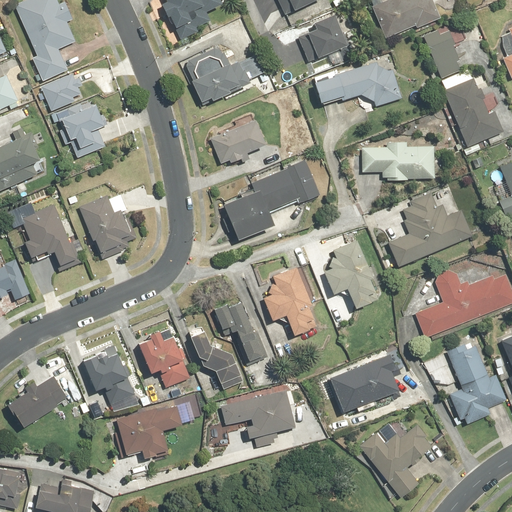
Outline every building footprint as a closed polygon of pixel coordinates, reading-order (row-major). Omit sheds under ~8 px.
[(25,0),(12,6),(35,56),(30,59),(41,83),(65,71),(56,50),(74,42),(65,23),(71,20),(63,2),(57,5),(54,0),(25,0)] [(161,0),(163,3),(158,5),(160,13),(164,19),(166,18),(171,30),(173,30),(178,41),(208,27),(202,14),(220,6),(217,0),(161,0)] [(275,0),(282,16),(316,0),(275,0)] [(429,0),(386,0),(369,7),(382,39),(413,27),(414,29),(437,20),(429,0)] [(343,47),(330,16),(309,25),(312,31),(296,37),(306,63),(343,47)] [(453,47),(452,44),(466,39),(461,26),(447,31),(438,35),(436,31),(421,37),(438,80),(457,73),(454,64),(456,63),(451,47),(453,47)] [(511,27),(507,30),(511,42),(511,54),(500,59),(509,80),(511,78),(511,27)] [(186,61),(185,67),(191,81),(187,82),(197,104),(206,100),(208,103),(224,95),(223,92),(231,89),(232,91),(246,85),(239,71),(237,72),(233,63),(225,67),(219,52),(211,50),(186,61)] [(359,96),(364,100),(371,103),(372,108),(400,98),(391,70),(386,72),(380,69),(376,65),(375,63),(335,76),(310,85),(312,96),(316,105),(339,98),(340,102),(359,96)] [(71,74),(39,87),(49,112),(73,103),(71,98),(79,95),(77,88),(80,86),(77,78),(73,80),(71,74)] [(0,109),(16,102),(4,76),(0,77),(0,109)] [(472,78),(441,91),(465,148),(501,132),(492,112),(486,114),(481,100),(483,99),(478,89),(476,90),(472,78)] [(68,141),(75,159),(103,147),(96,130),(105,126),(101,115),(99,116),(94,105),(81,110),(79,104),(50,116),(53,123),(58,121),(66,142),(68,141)] [(254,121),(208,139),(218,164),(226,161),(227,164),(238,160),(239,163),(246,160),(244,154),(262,147),(261,145),(264,144),(254,121)] [(32,132),(23,135),(20,129),(11,132),(14,140),(0,146),(0,190),(36,175),(31,164),(40,160),(35,149),(38,147),(37,144),(33,135),(32,132)] [(432,179),(432,147),(405,148),(405,143),(384,143),(384,148),(360,148),(360,173),(380,173),(380,179),(384,179),(384,182),(405,181),(405,180),(432,179)] [(229,233),(233,242),(268,228),(264,219),(262,214),(293,201),(295,205),(317,196),(302,160),(247,184),(251,193),(218,207),(229,233)] [(495,202),(502,218),(511,214),(511,161),(498,167),(510,196),(495,202)] [(428,193),(408,201),(410,206),(400,210),(404,220),(401,221),(407,235),(385,244),(395,268),(430,254),(470,237),(459,211),(445,217),(440,205),(434,207),(428,193)] [(135,238),(128,218),(121,220),(118,211),(112,213),(105,196),(77,207),(89,243),(91,242),(96,254),(99,253),(101,258),(128,248),(125,242),(135,238)] [(27,242),(21,243),(27,260),(33,257),(35,261),(50,255),(57,273),(80,263),(71,242),(66,244),(51,205),(19,219),(27,242)] [(329,269),(321,273),(329,296),(342,291),(350,310),(374,301),(366,281),(367,280),(352,242),(330,251),(333,260),(330,258),(326,268),(329,269)] [(0,297),(4,296),(2,292),(8,290),(12,301),(28,295),(14,260),(0,265),(1,267),(0,266),(0,297)] [(273,285),(270,284),(266,294),(268,295),(260,299),(268,323),(282,317),(289,337),(314,328),(310,318),(309,319),(305,308),(307,307),(294,268),(270,277),(273,285)] [(441,303),(413,313),(422,338),(511,304),(511,295),(504,275),(493,279),(491,276),(467,285),(466,281),(459,284),(455,273),(447,270),(437,274),(433,282),(441,303)] [(238,301),(211,311),(218,331),(220,337),(231,333),(243,366),(265,358),(255,331),(250,333),(238,301)] [(230,353),(209,345),(201,326),(199,328),(197,328),(196,328),(195,328),(193,328),(192,329),(190,330),(189,331),(187,332),(186,333),(188,338),(186,338),(193,360),(196,361),(196,362),(200,368),(211,373),(216,386),(218,384),(220,390),(240,382),(240,381),(242,380),(230,353)] [(158,374),(164,388),(189,378),(181,360),(185,358),(180,347),(177,349),(172,337),(158,342),(155,333),(145,337),(147,341),(134,346),(145,375),(154,372),(156,375),(158,374)] [(511,335),(498,341),(511,378),(511,335)] [(504,401),(494,374),(486,378),(473,346),(465,350),(463,345),(444,352),(459,389),(446,394),(456,419),(460,418),(463,424),(488,415),(485,408),(504,401)] [(134,394),(117,354),(113,355),(105,358),(103,352),(101,352),(99,353),(98,353),(97,354),(95,355),(93,356),(78,363),(90,392),(99,388),(101,393),(102,392),(108,405),(134,394)] [(384,356),(325,379),(339,414),(353,409),(355,413),(372,406),(371,402),(388,395),(390,401),(399,397),(393,382),(390,384),(388,379),(397,375),(393,365),(389,367),(384,356)] [(7,415),(18,430),(53,407),(52,405),(62,399),(55,389),(49,377),(33,387),(30,383),(20,389),(23,393),(3,407),(7,415)] [(282,392),(218,406),(223,426),(247,420),(248,427),(241,428),(244,440),(291,429),(282,392)] [(166,455),(159,432),(178,427),(174,407),(154,412),(154,409),(114,420),(122,456),(137,452),(139,460),(152,458),(164,455),(166,455)] [(374,433),(357,446),(397,498),(416,483),(404,467),(408,465),(409,466),(418,459),(416,458),(430,447),(422,437),(424,436),(415,424),(398,438),(394,433),(381,443),(374,433)] [(0,509),(5,510),(5,508),(15,510),(19,495),(13,494),(18,473),(0,468),(0,509)] [(85,511),(91,491),(69,486),(70,481),(61,479),(59,484),(57,484),(56,487),(39,483),(37,492),(35,491),(31,509),(41,511),(85,511)]
